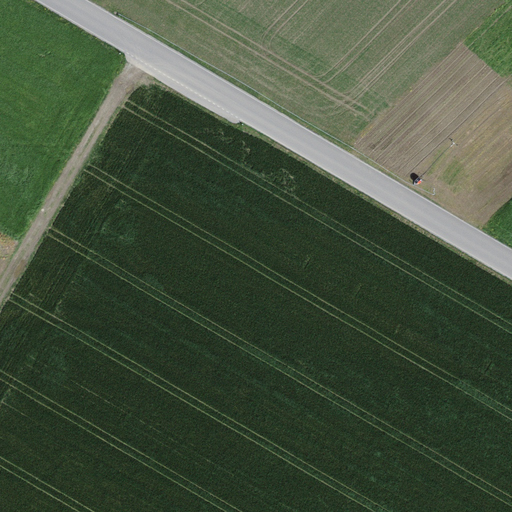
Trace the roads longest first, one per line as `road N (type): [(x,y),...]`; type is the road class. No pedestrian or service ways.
road 1 (unclassified): [(80,0),(511,258)]
road 2 (track): [(0,294),(151,41)]
